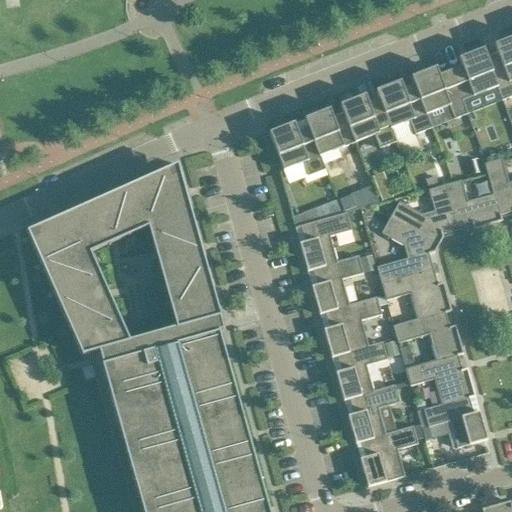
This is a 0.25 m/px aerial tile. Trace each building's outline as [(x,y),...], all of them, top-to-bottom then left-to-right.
[(511,39),(493,46),(496,54),(486,58),(485,58),(497,88),(496,89),(501,102),(511,97),(511,39)] [(497,88),(485,58),(486,58),(483,51),(458,60),(461,68),(449,72),(461,102),(462,102),(496,89),(497,88)] [(461,102),(449,72),(438,77),(435,69),(410,79),(413,86),(414,86),(426,116),(427,116),(448,107),(454,121),(467,115),(462,102),(461,102)] [(414,86),(413,86),(403,91),(400,83),(375,93),(378,100),(390,130),(391,130),(409,123),(414,136),(432,129),(427,116),(426,116),(414,86)] [(390,130),(378,100),(367,104),(364,97),(339,107),(342,114),(343,114),(355,144),(374,137),(379,150),(396,143),(391,130),(390,130)] [(355,144),(343,114),(342,114),(332,118),(329,111),(304,121),(307,128),(319,158),(320,158),(355,144)] [(319,158),(307,128),(296,132),(293,125),(268,134),(283,172),(303,164),(308,178),(325,171),(320,158),(319,158)] [(511,183),(508,184),(501,160),(484,165),(492,196),(493,196),(499,217),(511,213),(511,183)] [(261,511),(268,509),(263,492),(257,494),(249,468),(256,466),(247,435),(240,436),(233,410),(240,408),(231,377),(224,379),(217,352),(213,338),(219,336),(219,334),(218,334),(217,333),(223,332),(219,319),(220,319),(213,294),(212,294),(212,297),(205,298),(200,281),(209,278),(199,243),(190,245),(185,227),(192,225),(193,228),(194,227),(183,186),(181,186),(182,186),(173,190),(166,173),(165,171),(110,196),(110,197),(112,196),(115,203),(98,210),(96,204),(98,203),(97,202),(37,228),(38,230),(38,229),(45,246),(35,251),(34,251),(52,291),(53,291),(52,289),(59,286),(69,308),(62,311),(62,310),(60,310),(72,336),(73,335),(72,333),(79,330),(89,354),(89,355),(99,353),(102,366),(101,366),(106,383),(113,381),(120,408),(115,409),(114,410),(122,441),(129,439),(136,466),(130,467),(138,499),(145,497),(149,511),(261,511)] [(493,196),(492,196),(467,203),(461,182),(444,187),(456,229),(472,225),(473,230),(501,223),(499,217),(493,196)] [(456,229),(444,187),(428,191),(434,213),(421,216),(398,203),(389,219),(438,246),(442,239),(441,233),(456,229)] [(389,191),(378,195),(381,203),(392,199),(389,191)] [(353,194),(338,200),(343,214),(358,210),(353,194)] [(316,210),(294,219),(296,228),(321,222),(316,210)] [(329,238),(351,232),(346,214),(321,222),(296,228),(294,229),(295,230),(300,229),(305,244),(299,245),(307,274),(312,272),(337,265),(337,263),(329,238)] [(434,254),(438,246),(389,219),(381,235),(403,248),(407,260),(376,269),(381,285),(433,271),(428,255),(434,254)] [(358,257),(337,263),(337,265),(312,272),(317,287),(311,289),(319,317),(325,315),(349,308),(349,307),(342,281),(363,275),(358,257)] [(437,286),(433,271),(381,285),(385,302),(409,296),(416,321),(417,322),(445,314),(451,313),(443,285),(437,286)] [(376,299),(349,307),(349,308),(325,315),(329,330),(323,332),(331,360),(337,358),(368,349),(368,348),(361,322),(381,317),(376,299)] [(463,355),(455,327),(449,329),(445,314),(417,322),(416,321),(392,328),(397,345),(429,336),(436,361),(437,362),(457,357),(463,355)] [(382,344),(368,348),(368,349),(337,358),(341,373),(335,375),(343,403),(349,401),(373,394),(373,393),(366,367),(387,361),(382,344)] [(475,398),(467,370),(461,372),(457,357),(437,362),(436,361),(404,370),(409,388),(433,381),(440,406),(441,407),(469,399),(469,400),(475,398)] [(394,387),(373,393),(373,394),(349,401),(353,416),(347,418),(355,446),(361,444),(385,437),(385,436),(378,410),(399,404),(394,387)] [(473,415),(469,400),(469,399),(441,407),(440,406),(416,414),(421,431),(449,423),(456,450),(487,441),(479,413),(473,415)] [(412,428),(385,436),(385,437),(361,444),(365,459),(359,461),(367,489),(404,478),(397,451),(417,446),(412,428)] [(511,511),(511,508),(511,509),(509,503),(481,511),(511,511)]
